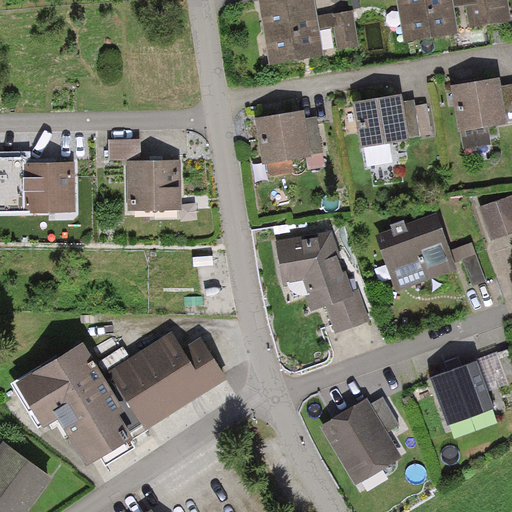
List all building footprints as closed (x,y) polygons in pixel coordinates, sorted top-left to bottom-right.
[(320,30),(318,17),(315,0),(279,0),(259,3),(270,67),(325,58),(320,30)] [(455,8),(453,0),(398,0),(405,43),(459,35),(455,8)] [(453,0),(455,8),(467,7),(471,30),(511,23),(508,0),(453,0)] [(318,17),(320,30),(335,28),(338,49),(359,46),(354,11),(318,17)] [(501,79),(451,88),(459,134),(461,133),(464,149),(491,144),(488,129),(507,126),(507,122),(511,121),(511,85),(502,87),(501,79)] [(403,95),(353,103),(361,150),(410,141),(409,138),(421,135),(416,101),(404,103),(403,95)] [(304,111),(254,119),(262,166),(307,159),(309,170),(326,167),(318,118),(305,120),(304,111)] [(181,212),(181,162),(158,162),(142,162),(142,139),(109,139),(109,161),(128,161),(129,212),(181,212)] [(7,164),(21,164),(32,164),(33,143),(0,142),(0,172),(7,173),(7,164)] [(51,164),(32,164),(21,164),(22,213),(74,212),(74,164),(51,164)] [(511,196),(479,208),(491,241),(511,234),(511,196)] [(393,232),(376,237),(395,292),(457,271),(455,263),(450,252),(438,216),(406,228),(404,223),(391,228),(393,232)] [(284,287),(303,284),(313,313),(328,308),(337,333),(369,322),(358,292),(353,294),(346,274),(343,275),(337,259),(342,258),(332,230),(276,240),(284,287)] [(473,243),(450,252),(455,263),(464,260),(474,286),(487,281),(473,243)] [(173,334),(110,373),(146,431),(227,382),(201,340),(183,351),(173,334)] [(59,363),(57,359),(12,386),(38,429),(43,426),(45,430),(54,424),(59,421),(87,468),(102,459),(106,466),(134,449),(129,442),(132,440),(119,418),(125,415),(84,348),(59,363)] [(511,350),(511,349),(477,362),(489,394),(511,384),(511,350)] [(495,410),(489,394),(477,362),(457,370),(431,379),(449,427),(495,410)] [(356,486),(403,458),(387,432),(400,424),(383,398),(371,405),(367,399),(320,427),(356,486)] [(4,444),(0,449),(0,511),(29,511),(52,480),(4,444)]
